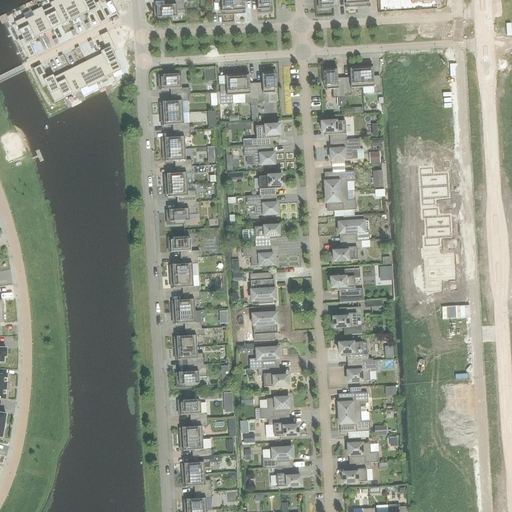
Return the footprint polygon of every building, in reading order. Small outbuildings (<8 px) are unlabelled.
[(43,11),(43,12),(52,30),(69,21),(58,0),(56,0),(49,4),(51,7),(43,11)] [(58,0),(69,21),(87,12),(80,0),(58,0)] [(80,0),(87,12),(88,15),(94,12),(100,25),(107,21),(98,2),(95,4),(92,0),(80,0)] [(183,0),(166,0),(167,6),(156,7),(156,9),(154,10),(154,19),(157,18),(157,19),(162,18),(162,21),(171,20),(171,18),(177,18),(176,11),(184,11),(183,0)] [(224,15),(233,14),(232,0),(213,0),(214,2),(221,1),(221,13),(224,12),(224,15)] [(232,0),(233,14),(242,14),(242,11),(245,11),(244,0),(232,0)] [(256,0),(257,10),(260,10),(260,12),(269,12),(269,10),(269,4),(271,4),(270,0),(256,0)] [(332,0),(318,0),(318,1),(320,1),(321,7),(321,9),(330,8),(330,6),(333,6),(332,0)] [(25,20),(34,39),(34,38),(52,30),(43,12),(43,11),(41,8),(32,12),(34,16),(25,20)] [(24,18),(15,23),(19,31),(18,31),(22,38),(23,40),(19,41),(29,60),(36,56),(30,43),(35,40),(34,38),(34,39),(25,20),(24,18)] [(107,33),(100,36),(106,49),(100,52),(101,54),(102,54),(112,75),(121,70),(117,62),(114,55),(113,53),(116,52),(107,33)] [(101,54),(85,62),(96,84),(105,80),(104,78),(112,75),(102,54),(101,54)] [(418,75),(414,75),(414,82),(427,81),(426,75),(441,74),(440,61),(432,61),(432,59),(423,60),(423,62),(418,62),(418,75)] [(85,62),(70,70),(81,92),(83,97),(98,89),(96,84),(85,62)] [(41,65),(33,69),(42,88),(46,86),(47,88),(46,88),(50,95),(54,103),(63,98),(54,78),(53,76),(47,79),(41,65)] [(350,80),(344,81),(345,95),(351,95),(351,89),(362,88),(361,66),(352,67),(352,69),(349,69),(350,80)] [(370,66),(361,66),(362,88),(374,88),(374,93),(381,93),(380,78),(373,79),(373,68),(370,68),(370,66)] [(334,70),(334,68),(325,68),(325,71),(324,71),(325,76),(323,76),(323,85),(325,85),(326,91),(332,90),(332,98),(337,98),(338,107),(341,107),(341,115),(346,115),(345,98),(345,95),(344,81),(337,81),(337,70),(334,70)] [(214,81),(213,69),(204,70),(204,82),(214,81)] [(54,78),(63,98),(71,95),(72,96),(81,92),(70,70),(54,78)] [(255,86),(256,100),(256,103),(269,102),(268,94),(275,94),(274,88),(276,88),(276,79),(274,79),(273,74),(273,71),(264,72),(264,74),(261,74),(262,85),(255,86)] [(246,73),(237,74),(238,96),(245,95),(245,103),(250,103),(250,101),(256,100),(255,86),(249,86),(249,75),(246,75),(246,73)] [(238,96),(237,74),(228,74),(228,76),(225,77),(226,88),(219,88),(220,105),(233,104),(232,96),(238,96)] [(173,96),(187,95),(190,95),(189,88),(181,89),(180,77),(175,77),(175,75),(166,76),(166,78),(160,78),(160,79),(158,79),(159,88),(161,87),(161,90),(172,90),(173,96)] [(427,85),(414,86),(415,93),(419,92),(420,104),(443,102),(442,90),(427,91),(427,85)] [(160,105),(160,115),(183,113),(182,102),(188,101),(187,95),(173,96),(173,102),(162,103),(162,105),(160,105)] [(421,116),(416,116),(417,123),(429,122),(429,116),(443,115),(443,102),(420,104),(421,116)] [(174,125),(175,132),(189,131),(189,124),(183,125),(183,113),(160,115),(161,124),(163,124),(163,126),(174,125)] [(345,122),(321,123),(321,133),(324,133),(325,136),(332,136),(332,141),(346,141),(345,122)] [(432,125),(417,126),(418,136),(422,135),(423,145),(445,143),(445,132),(433,133),(432,125)] [(256,139),(243,140),(243,147),(270,145),(269,139),(277,139),(276,136),(280,136),(279,126),(255,127),(256,139)] [(162,141),(162,151),(185,149),(184,138),(190,137),(189,131),(175,132),(175,138),(164,139),(164,141),(162,141)] [(333,150),(330,151),(330,161),(352,160),(352,159),(357,159),(357,150),(360,150),(359,140),(346,141),(332,141),(333,150)] [(423,154),(419,154),(419,163),(434,162),(434,155),(446,154),(445,143),(423,145),(423,154)] [(270,145),(243,147),(244,157),(252,156),(252,166),(274,165),(273,154),(270,154),(270,145)] [(176,161),(177,168),(191,167),(191,160),(185,161),(185,149),(162,151),(163,160),(165,159),(165,162),(176,161)] [(380,163),(379,153),(369,153),(370,164),(380,163)] [(164,177),(165,186),(187,185),(186,174),(192,173),(191,167),(177,168),(177,174),(166,175),(166,177),(164,177)] [(432,168),(420,169),(421,188),(448,186),(447,174),(433,175),(432,168)] [(324,183),(325,193),(347,192),(346,183),(354,182),(354,172),(327,173),(327,183),(324,183)] [(259,196),(273,195),(272,190),(280,189),(279,186),(282,186),(282,176),(258,178),(259,196)] [(382,179),(373,180),(374,188),(383,188),(382,179)] [(179,197),(179,204),(196,203),(195,191),(187,191),(187,185),(165,186),(165,196),(167,195),(167,198),(179,197)] [(448,186),(421,188),(422,206),(435,205),(434,199),(449,198),(448,186)] [(348,201),(347,192),(325,193),(326,203),(329,203),(329,212),(356,210),(355,200),(348,201)] [(273,195),(259,196),(246,197),(247,207),(255,207),(255,216),(277,215),(276,204),(273,204),(273,195)] [(197,215),(196,203),(179,204),(179,210),(168,211),(168,213),(166,213),(167,222),(169,222),(169,223),(175,222),(175,224),(184,224),(183,222),(189,221),(189,215),(197,215)] [(437,207),(422,208),(423,217),(427,217),(428,226),(450,225),(450,213),(438,214),(437,207)] [(344,223),(338,223),(339,234),(342,234),(342,243),(361,242),(369,241),(368,231),(368,222),(364,222),(363,215),(343,217),(344,223)] [(428,235),(424,236),(424,245),(440,244),(439,236),(451,236),(450,225),(428,226),(428,235)] [(255,239),(255,247),(269,246),(268,240),(276,240),(275,237),(278,236),(278,227),(254,228),(254,230),(248,231),(249,239),(255,239)] [(182,259),(197,258),(199,258),(199,251),(191,252),(190,240),(185,240),(184,238),(176,238),(176,241),(170,241),(168,241),(168,250),(171,250),(171,253),(182,252),(182,259)] [(409,250),(408,241),(400,242),(401,250),(409,250)] [(336,252),(333,253),(333,262),(357,261),(356,249),(361,248),(361,242),(342,243),(343,249),(335,249),(336,252)] [(269,246),(255,247),(242,248),(243,258),(250,257),(251,267),(273,265),(272,255),(269,255),(269,246)] [(437,250),(423,251),(423,258),(426,258),(426,269),(453,267),(452,255),(438,256),(437,250)] [(170,277),(192,276),(192,265),(197,264),(197,258),(182,259),(183,265),(172,266),(172,268),(169,268),(170,277)] [(453,267),(426,269),(427,287),(440,287),(439,280),(454,279),(453,267)] [(339,278),(330,279),(331,288),(334,288),(334,292),(341,291),(342,303),(363,302),(363,289),(355,290),(354,278),(360,278),(359,270),(359,269),(338,270),(338,271),(339,278)] [(270,274),(250,275),(251,302),(258,301),(258,305),(272,304),(272,301),(275,300),(274,290),(271,290),(270,274)] [(185,294),(199,294),(199,287),(193,288),(192,276),(170,277),(171,286),(173,286),(173,289),(184,288),(185,294)] [(440,288),(427,289),(428,296),(432,296),(433,308),(455,307),(455,294),(440,295),(440,288)] [(172,313),(195,312),(194,300),(200,300),(199,294),(185,294),(185,301),(174,301),(174,304),(172,304),(172,313)] [(361,326),(357,326),(356,315),(361,314),(361,308),(342,309),(343,315),(335,315),(336,319),(333,319),(333,328),(343,328),(344,336),(361,335),(361,326)] [(276,324),(276,314),(273,314),(273,310),(258,311),(259,315),(252,315),(254,342),(274,341),(273,325),(276,324)] [(201,329),(201,323),(200,312),(195,312),(172,313),(173,322),(175,322),(175,325),(186,324),(187,330),(201,329)] [(435,340),(430,340),(431,347),(443,346),(443,340),(458,339),(457,326),(434,327),(435,340)] [(204,329),(201,329),(187,330),(187,337),(176,337),(176,340),(174,340),(174,349),(197,348),(196,336),(204,336),(204,329)] [(362,343),(338,345),(339,354),(342,354),(342,357),(349,357),(350,363),(368,361),(368,355),(367,343),(362,343)] [(197,348),(174,349),(175,358),(177,358),(177,361),(188,360),(189,366),(204,365),(203,353),(197,354),(197,348)] [(258,369),(276,368),(276,359),(279,359),(278,349),(261,350),(256,350),(257,359),(249,360),(249,370),(258,369)] [(446,350),(431,351),(432,360),(436,359),(437,369),(459,367),(459,356),(447,357),(446,350)] [(350,372),(347,372),(348,382),(370,381),(369,372),(377,371),(376,361),(368,361),(350,363),(350,372)] [(204,365),(189,366),(189,373),(178,373),(178,376),(176,376),(177,385),(179,385),(184,385),(185,387),(193,387),(193,384),(199,384),(199,378),(207,377),(206,365),(204,365)] [(228,366),(221,367),(222,385),(229,385),(228,366)] [(437,378),(433,378),(433,387),(449,386),(448,379),(460,378),(459,367),(437,369),(437,378)] [(276,368),(258,369),(258,376),(263,376),(264,388),(287,386),(287,377),(284,377),(284,374),(276,374),(276,368)] [(396,396),(395,387),(385,387),(385,397),(396,396)] [(446,391),(434,391),(434,398),(439,398),(439,410),(462,408),(461,396),(447,397),(446,391)] [(338,414),(365,413),(365,404),(368,403),(367,393),(340,395),(341,404),(338,404),(338,414)] [(267,409),(259,410),(260,420),(268,419),(286,418),(286,409),(289,409),(288,398),(266,400),(267,409)] [(192,421),(207,420),(206,414),(201,414),(200,402),(194,403),(194,400),(185,401),(185,403),(180,403),(180,404),(178,404),(178,413),(180,413),(181,416),(192,415),(192,421)] [(440,421),(436,422),(436,429),(449,428),(448,421),(463,420),(462,408),(439,410),(440,421)] [(369,421),(366,422),(365,413),(338,414),(339,425),(342,424),(343,433),(369,432),(369,421)] [(268,426),(265,426),(266,438),(298,436),(297,427),(294,427),(294,424),(287,424),(286,418),(268,419),(268,426)] [(180,440),(202,439),(201,427),(207,427),(207,420),(192,421),(193,428),(181,428),(182,431),(179,431),(180,440)] [(451,431),(436,432),(437,441),(441,441),(442,450),(464,449),(464,438),(452,438),(451,431)] [(244,444),(252,443),(252,436),(252,435),(243,435),(244,444)] [(397,437),(389,438),(390,447),(397,446),(397,437)] [(214,450),(211,450),(203,450),(202,439),(180,440),(180,449),(183,449),(183,452),(194,451),(194,457),(214,456),(214,450)] [(351,455),(352,464),(370,463),(378,463),(378,453),(370,453),(369,444),(347,445),(348,456),(351,455)] [(263,460),(262,460),(263,470),(276,469),(289,468),(289,459),(292,459),(291,449),(263,450),(263,460)] [(442,460),(438,460),(438,469),(454,468),(453,461),(465,460),(464,449),(442,450),(442,460)] [(218,456),(214,456),(194,457),(195,463),(184,464),(184,467),(181,467),(182,476),(204,475),(204,468),(209,467),(209,462),(219,462),(218,456)] [(370,470),(370,463),(352,464),(352,470),(345,471),(345,474),(342,474),(343,484),(366,482),(366,470),(370,470)] [(289,468),(276,469),(277,488),(301,486),(300,477),(297,477),(297,474),(290,474),(289,468)] [(451,472),(439,473),(439,480),(444,479),(444,491),(467,490),(466,477),(452,478),(451,472)] [(204,475),(182,476),(183,485),(185,485),(185,488),(196,487),(196,493),(211,492),(210,480),(205,481),(204,475)] [(445,503),(441,503),(441,510),(454,509),(453,503),(468,502),(467,490),(444,491),(445,503)] [(211,492),(196,493),(197,499),(186,500),(186,503),(184,503),(184,511),(207,511),(206,499),(211,499),(211,492)]
